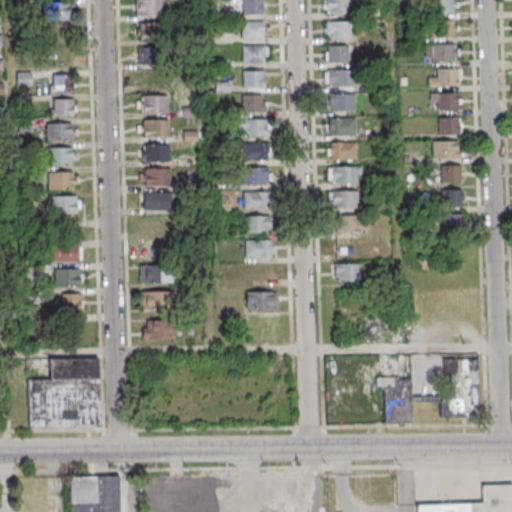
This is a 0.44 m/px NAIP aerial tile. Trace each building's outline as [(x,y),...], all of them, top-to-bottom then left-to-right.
[(138,0),(164,0),(164,17),(138,18),(138,0)] [(245,0),(265,0),(265,16),(245,16),(245,0)] [(327,0),(351,0),(351,16),(327,16),(327,0)] [(454,0),(436,0),(436,14),(454,14),(454,0)] [(46,4),(73,4),(73,23),(46,23),(46,4)] [(454,18),(435,18),(435,36),(454,36),(454,18)] [(244,23),(266,23),(266,40),(244,40),(244,23)] [(328,23),(352,23),(352,40),(328,41),(328,23)] [(141,25),(167,25),(167,42),(141,43),(141,25)] [(47,28),(74,28),(74,47),(47,47),(47,28)] [(424,43),(424,60),(457,60),(457,43),(424,43)] [(325,62),(349,62),(349,45),(325,45),(325,62)] [(244,48),(266,47),(267,65),(245,65),(244,48)] [(142,48),(168,48),(168,65),(142,66),(142,48)] [(429,77),(429,85),(460,85),(460,68),(437,68),(437,77),(429,77)] [(245,72),(267,72),(267,89),(245,89),(245,72)] [(333,72),(356,72),(357,89),(333,89),(333,72)] [(51,77),(75,76),(75,94),(52,94),(51,77)] [(430,93),(430,109),(459,109),(459,93),(430,93)] [(242,94),(242,112),(264,112),(264,94),(242,94)] [(332,96),(356,95),(357,113),(333,113),(332,96)] [(142,98),(170,97),(170,114),(143,115),(142,98)] [(52,102),(76,101),(76,118),(52,119),(52,102)] [(438,116),(438,133),(460,133),(460,116),(438,116)] [(333,121),(357,120),(357,137),(333,138),(333,121)] [(143,122),(170,121),(171,139),(143,140),(143,122)] [(245,121),(268,121),(269,138),(249,139),(249,130),(245,130),(245,121)] [(49,125),(73,125),(73,142),(50,143),(49,125)] [(432,157),(460,157),(460,141),(432,141),(432,157)] [(333,144),(357,144),(357,161),(333,161),(333,144)] [(144,146),(171,145),(172,163),(144,164),(144,146)] [(244,146),(268,145),(268,163),(244,163),(244,146)] [(49,149),(73,149),(74,166),(50,166),(49,149)] [(440,182),(462,182),(461,165),(440,165),(440,182)] [(334,169),(364,168),(364,176),(359,176),(359,186),(335,186),(334,169)] [(144,170),(172,169),(172,187),(145,188),(144,170)] [(245,169),(269,169),(269,186),(245,187),(245,169)] [(50,173),(74,173),(74,190),(50,191),(50,173)] [(462,190),(442,190),(442,206),(462,206),(462,190)] [(145,193),(173,192),(173,210),(145,211),(145,193)] [(246,194),(269,193),(270,211),(246,211),(246,194)] [(336,193),(360,193),(360,210),(337,211),(336,193)] [(53,197),(80,196),(81,214),(53,215),(53,197)] [(463,214),(443,214),(443,232),(463,232),(463,214)] [(246,218),(269,217),(270,235),(246,235),(246,218)] [(338,218),(362,218),(362,235),(338,235),(338,218)] [(139,258),(161,258),(161,240),(139,240),(139,258)] [(247,241),(271,241),(271,258),(247,259),(247,241)] [(52,245),(80,244),(80,262),(53,263),(52,245)] [(247,263),(247,281),(271,281),(271,263),(247,263)] [(337,265),(361,265),(362,282),(338,283),(337,265)] [(139,282),(171,282),(171,266),(139,266),(139,282)] [(56,270),(83,269),(84,287),(56,288),(56,270)] [(174,308),(174,291),(143,291),(143,308),(174,308)] [(276,291),(245,291),(245,309),(276,309),(276,291)] [(56,315),(82,315),(82,295),(56,295),(56,315)] [(142,338),(174,338),(174,321),(142,321),(142,338)] [(99,358),(48,359),(48,371),(29,372),(30,429),(100,428),(99,358)] [(478,417),(478,360),(442,360),(442,394),(411,394),(411,379),(382,379),(382,425),(412,425),(412,403),(440,403),(440,417),(478,417)] [(120,511),(120,476),(71,477),(71,511),(120,511)] [(511,511),(511,483),(482,484),(482,503),(416,505),(416,511),(511,511)]
